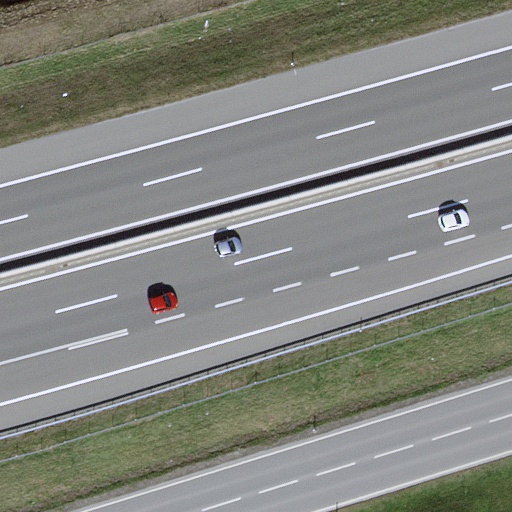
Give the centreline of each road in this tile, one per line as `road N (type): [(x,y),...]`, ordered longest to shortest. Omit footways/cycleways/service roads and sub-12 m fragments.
road 1 (motorway): [(511,81),(0,220)]
road 2 (motorway): [(0,327),(511,189)]
road 3 (tertiary): [(209,511),(511,418)]
